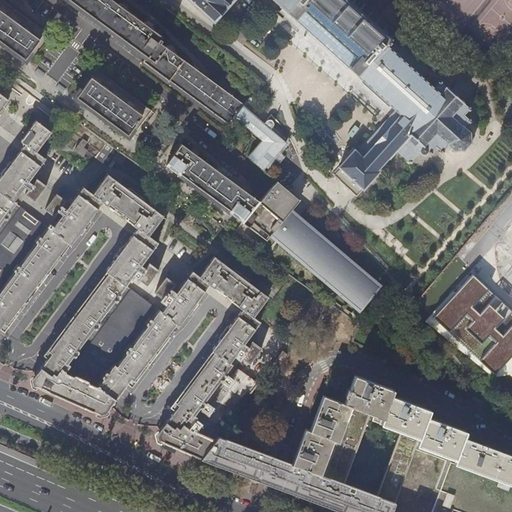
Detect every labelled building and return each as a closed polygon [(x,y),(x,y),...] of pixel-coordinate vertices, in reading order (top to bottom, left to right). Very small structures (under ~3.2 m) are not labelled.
[(0,0),(0,40),(25,59),(46,32),(3,1),(3,0),(70,0),(120,37),(146,56),(142,61),(228,125),(235,115),(240,110),(244,104),(234,96),(235,95),(230,91),(228,92),(199,70),(200,69),(195,65),(194,67),(175,53),(176,52),(175,51),(176,49),(171,45),(169,47),(168,46),(167,47),(161,42),(162,40),(160,38),(162,36),(154,30),(154,28),(153,27),(154,25),(149,21),(147,23),(145,22),(144,23),(128,11),(129,10),(127,8),(129,7),(123,3),(122,5),(120,3),(119,4),(113,0),(0,0)] [(190,0),(214,21),(215,22),(216,21),(215,20),(227,7),(228,8),(229,7),(228,6),(233,0),(190,0)] [(274,0),(299,23),(314,36),(350,68),(358,75),(387,45),(390,40),(391,41),(392,39),(392,38),(391,37),(390,38),(384,32),(384,31),(383,30),(382,30),(376,25),(376,24),(375,23),(374,23),(368,18),(369,17),(367,16),(360,11),(361,10),(360,9),(359,10),(353,4),(353,3),(352,2),(351,2),(348,0),(274,0)] [(225,50),(218,44),(210,54),(217,60),(225,50)] [(396,109),(412,136),(424,147),(421,151),(422,154),(426,153),(428,152),(429,153),(430,152),(432,153),(433,152),(431,150),(436,146),(440,150),(439,151),(440,153),(441,151),(443,153),(445,151),(443,149),(448,144),(453,149),(453,151),(454,152),(455,150),(463,149),(464,151),(466,150),(465,148),(470,143),(472,144),(473,142),(471,141),(470,133),(472,132),(471,131),(469,132),(464,127),(469,121),(470,123),(472,121),(470,120),(471,118),(470,117),(469,119),(464,114),(468,110),(470,111),(472,109),(470,108),(471,106),(470,105),(468,107),(463,102),(465,100),(463,99),(462,100),(449,89),(450,87),(448,85),(447,87),(442,83),(443,81),(442,80),(440,81),(439,80),(438,81),(439,83),(435,88),(387,45),(358,75),(396,109)] [(147,107),(96,70),(76,97),(127,134),(147,107)] [(0,112),(10,100),(0,92),(0,112)] [(252,97),(244,106),(255,116),(247,126),(263,139),(249,156),(264,169),(286,142),(271,129),(274,125),(274,122),(271,119),(268,119),(264,123),(257,117),(265,108),(252,97)] [(240,110),(235,115),(247,126),(255,116),(244,106),(240,110)] [(332,174),(357,196),(412,136),(393,108),(338,167),(332,173),(332,174)] [(0,329),(4,324),(7,325),(13,317),(15,316),(18,310),(27,299),(36,287),(39,284),(41,281),(41,280),(49,270),(63,252),(69,243),(71,245),(82,231),(83,231),(85,227),(88,224),(88,223),(103,203),(109,207),(133,225),(138,229),(123,249),(122,249),(120,251),(117,256),(117,257),(106,271),(109,273),(103,280),(102,281),(100,283),(82,308),(81,309),(79,312),(76,315),(76,316),(69,325),(59,338),(56,343),(55,343),(49,351),(52,354),(46,361),(44,363),(38,371),(32,379),(34,385),(100,414),(106,413),(111,406),(120,395),(121,393),(125,388),(125,387),(128,383),(131,379),(134,381),(143,370),(148,363),(150,360),(150,359),(158,349),(169,336),(171,332),(177,324),(180,326),(194,307),(195,306),(195,304),(210,285),(215,289),(239,307),(242,309),(228,329),(227,329),(225,333),(222,336),(222,337),(212,350),(214,352),(207,361),(206,363),(188,387),(187,388),(185,390),(176,403),(178,405),(173,412),(172,412),(165,423),(164,425),(157,434),(158,440),(163,442),(200,458),(210,446),(218,436),(227,424),(258,384),(233,364),(231,362),(241,349),(245,352),(241,357),(250,364),(262,348),(252,341),(249,346),(245,344),(261,322),(254,317),(269,297),(249,282),(215,256),(200,276),(193,271),(177,292),(173,290),(177,284),(167,277),(155,293),(165,300),(169,295),(173,298),(163,311),(160,309),(160,310),(126,285),(138,270),(141,273),(138,278),(148,286),(159,270),(149,263),(145,268),(142,265),(159,242),(149,235),(164,215),(108,174),(94,193),(84,187),(67,209),(63,215),(55,226),(51,224),(48,227),(16,204),(17,203),(15,201),(25,186),(29,189),(25,195),(35,202),(47,186),(37,179),(33,184),(29,181),(46,159),(37,152),(52,132),(37,120),(23,139),(21,141),(26,144),(8,168),(5,172),(5,173),(0,178),(0,329)] [(123,164),(128,157),(123,154),(122,152),(102,138),(97,134),(78,120),(67,136),(80,145),(76,151),(84,156),(88,151),(96,157),(110,167),(115,159),(123,164)] [(100,130),(97,134),(102,138),(105,133),(100,130)] [(243,220),(258,199),(181,143),(166,163),(243,220)] [(291,192),(281,184),(278,181),(245,221),(251,225),(254,222),(261,227),(291,192)] [(289,213),(294,208),(300,200),(292,193),(291,192),(261,227),(270,235),(274,231),(282,238),(281,240),(353,300),(371,279),(299,219),(298,221),(289,213)] [(59,211),(63,215),(67,209),(63,206),(67,201),(57,194),(45,209),(55,217),(59,211)] [(511,298),(506,294),(499,294),(499,286),(493,286),(477,272),(436,317),(498,373),(511,373),(511,298)] [(449,296),(433,283),(420,298),(436,311),(449,296)] [(373,294),(370,291),(364,298),(367,301),(370,298),(373,294)] [(288,356),(283,352),(274,363),(282,368),(288,356)] [(393,389),(354,375),(344,403),(350,406),(382,417),(391,395),(393,389)] [(303,428),(290,463),(319,474),(333,439),(337,441),(350,406),(344,403),(320,395),(308,430),(303,428)] [(391,395),(382,417),(380,423),(419,437),(417,445),(432,450),(456,459),(464,437),(466,431),(427,416),(429,410),(391,395)] [(279,459),(269,455),(271,445),(250,437),(246,447),(218,436),(210,446),(200,458),(236,472),(269,484),(283,489),(324,504),(345,511),(392,511),(417,445),(419,437),(380,423),(382,417),(350,406),(337,441),(333,439),(319,474),(290,463),(279,459)] [(511,455),(464,437),(456,459),(455,463),(499,479),(497,486),(508,489),(510,483),(511,484),(511,455)] [(432,450),(417,445),(392,511),(511,511),(511,484),(510,483),(508,489),(497,486),(499,479),(455,463),(456,459),(432,450)]
